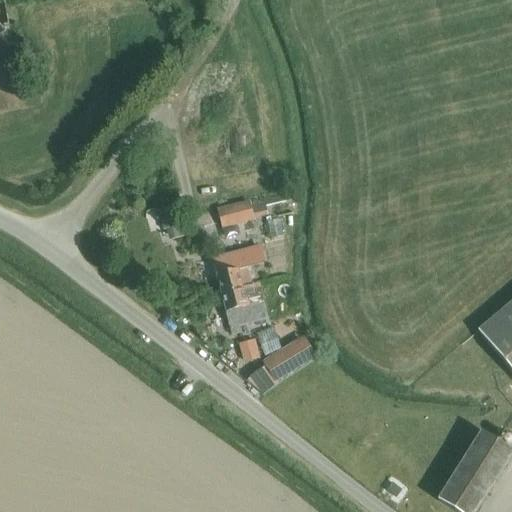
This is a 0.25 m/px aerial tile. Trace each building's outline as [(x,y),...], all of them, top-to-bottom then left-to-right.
[(0,28),(9,27),(4,1),(0,1),(0,28)] [(221,229),(254,221),(250,205),(217,213),(221,229)] [(173,207),(157,211),(163,231),(166,230),(178,227),(173,207)] [(212,261),(221,295),(252,288),(247,270),(264,266),(259,249),(243,253),(212,261)] [(252,288),(221,295),(230,330),(266,321),(258,290),(253,291),(252,288)] [(511,304),(478,333),(511,373),(511,304)] [(254,342),(239,346),(244,365),(259,361),(254,342)] [(299,346),(288,353),(297,368),(308,361),(299,346)] [(265,367),(268,371),(275,382),(297,368),(288,353),(265,367)] [(438,502),(452,511),(475,511),(511,455),(511,453),(482,434),(438,502)]
